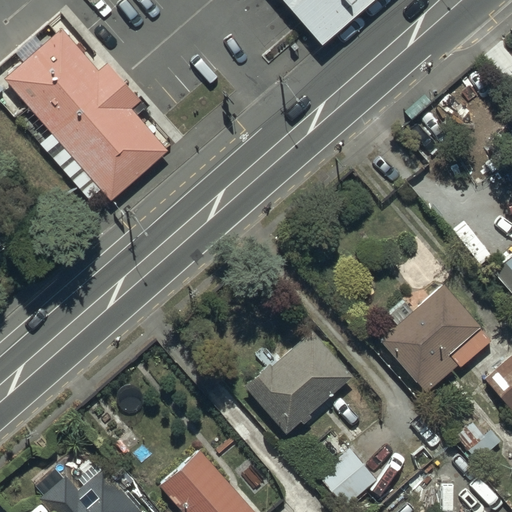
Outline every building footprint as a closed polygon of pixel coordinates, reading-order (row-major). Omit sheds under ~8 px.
[(97,46),(56,0),(0,49),(0,61),(107,182),(169,127),(135,88),(148,77),(110,34),(97,46)] [(348,0),(291,0),(317,28),(348,0)] [(511,245),(489,263),(511,289),(511,245)] [(440,278),(375,334),(424,389),(455,361),(459,365),(463,360),(472,371),(481,363),(473,353),(490,338),(476,322),(478,321),(440,278)] [(280,346),(240,380),(282,428),(297,415),(301,419),(308,413),(305,410),(349,373),(308,325),(281,348),(280,346)] [(511,348),(482,375),(511,409),(511,348)] [(469,418),(453,432),(475,458),(499,438),(488,425),(481,431),(469,418)] [(196,444),(157,481),(184,511),(251,511),(254,510),(196,444)] [(345,444),(315,471),(351,511),(352,511),(372,494),(363,484),(373,475),(345,444)] [(141,511),(137,507),(140,505),(101,462),(76,485),(62,470),(35,494),(51,511),(141,511)]
